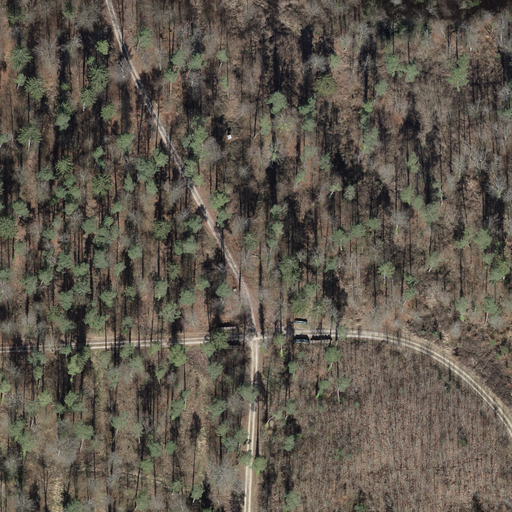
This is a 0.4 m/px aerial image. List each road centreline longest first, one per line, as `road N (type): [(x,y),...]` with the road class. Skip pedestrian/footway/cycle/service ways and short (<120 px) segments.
road 1 (track): [(289,335),(223,238),(156,116),(109,0)]
road 2 (track): [(254,341),(369,334),(407,346),(473,383),(511,426)]
road 3 (track): [(0,343),(254,341)]
road 4 (track): [(248,511),(254,341)]
